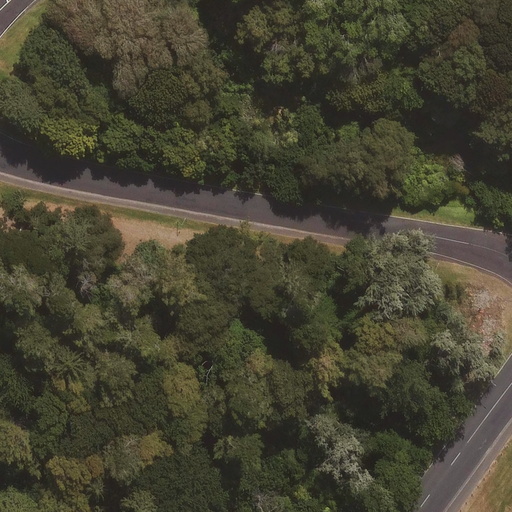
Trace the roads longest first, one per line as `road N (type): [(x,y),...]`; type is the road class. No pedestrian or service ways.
road 1 (residential): [(0,149),(81,176),(511,257)]
road 2 (tertiary): [(417,511),(511,383)]
